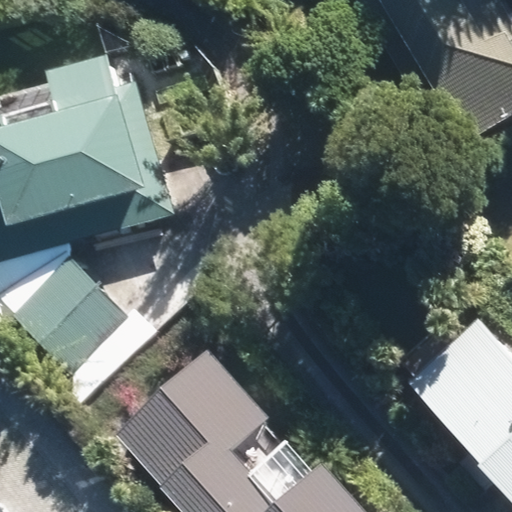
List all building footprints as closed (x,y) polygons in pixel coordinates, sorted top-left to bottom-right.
[(511,46),(480,0),(362,0),(460,145),(511,110),(511,46)] [(0,140),(0,264),(165,218),(131,100),(108,106),(100,78),(49,92),(61,135),(3,152),(0,140)] [(65,270),(16,323),(72,376),(122,324),(65,270)] [(370,511),(226,345),(129,428),(201,511),(401,511),(399,509),(395,511),(370,511)] [(511,511),(511,393),(468,345),(408,399),(511,511)] [(0,487),(0,511),(24,511),(2,486),(0,487)]
